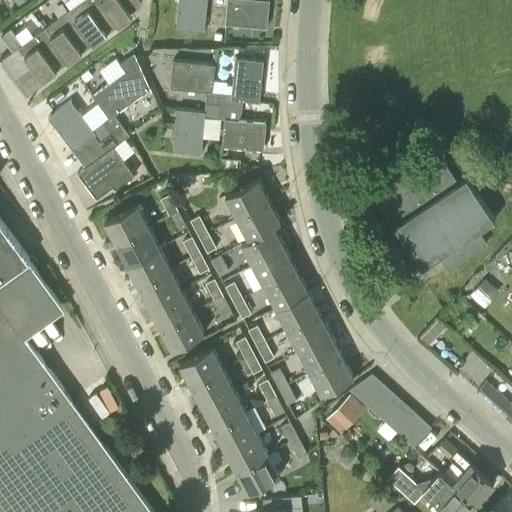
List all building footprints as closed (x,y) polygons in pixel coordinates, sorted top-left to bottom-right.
[(94,42),(107,33),(105,29),(117,20),(102,0),(80,0),(70,8),(92,39),(94,42)] [(102,0),(117,20),(120,23),(128,18),(125,14),(140,4),(140,0),(102,0)] [(179,0),(177,26),(205,29),(207,0),(179,0)] [(227,0),(226,23),(268,27),(269,0),(227,0)] [(69,60),(82,51),(80,48),(92,39),(70,8),(45,26),(67,57),(69,60)] [(39,72),(44,79),(57,70),(54,66),(67,57),(45,26),(23,42),(13,49),(0,59),(14,77),(32,63),(39,72)] [(13,49),(23,42),(15,32),(11,27),(2,34),(4,37),(13,49)] [(218,103),(220,90),(213,89),(214,78),(216,61),(173,56),(170,84),(206,88),(204,101),(218,103)] [(213,89),(220,90),(218,103),(232,104),(233,98),(243,99),(259,101),(264,60),(236,56),(233,83),(227,82),(227,79),(214,78),(213,89)] [(102,121),(110,131),(118,142),(119,142),(118,141),(129,133),(114,112),(150,86),(137,57),(126,59),(125,57),(120,61),(126,69),(93,93),(109,116),(102,121)] [(14,77),(20,86),(39,72),(32,63),(14,77)] [(88,68),(80,74),(85,80),(92,75),(88,68)] [(39,72),(20,86),(27,95),(44,83),(44,80),(44,79),(39,72)] [(55,95),(59,100),(66,95),(62,89),(55,95)] [(101,138),(110,131),(102,121),(93,128),(71,98),(49,115),(74,149),(77,146),(97,132),(101,138)] [(232,104),(218,103),(217,117),(223,118),(220,144),(264,149),(267,121),(238,118),(238,115),(242,111),(243,99),(233,98),(232,104)] [(218,103),(204,101),(203,109),(176,106),(171,148),(200,151),(204,116),(217,117),(218,103)] [(110,131),(101,138),(97,132),(77,146),(89,162),(78,170),(97,196),(114,184),(116,187),(135,173),(121,153),(119,155),(113,146),(118,142),(110,131)] [(458,181),(438,151),(426,159),(395,179),(384,187),(404,217),(395,222),(423,265),(440,254),(449,267),(487,242),(478,229),(495,218),(467,176),(458,181)] [(232,169),(232,161),(228,157),(221,156),(220,168),(232,169)] [(226,193),(237,216),(270,199),(258,176),(226,193)] [(160,196),(169,213),(178,208),(169,192),(160,196)] [(270,199),(237,216),(249,237),(274,224),(281,220),(270,199)] [(117,241),(149,224),(137,202),(105,219),(117,241)] [(178,208),(169,213),(178,229),(187,224),(178,208)] [(199,234),(209,229),(200,213),(190,218),(199,234)] [(22,329),(61,301),(0,217),(0,511),(155,511),(86,417),(90,414),(76,395),(73,398),(22,329)] [(128,262),(160,246),(149,224),(117,241),(128,262)] [(274,224),(249,237),(241,241),(252,262),(285,245),(274,224)] [(209,229),(199,234),(208,250),(217,245),(209,229)] [(183,239),(191,255),(201,250),(193,234),(183,239)] [(285,245),(252,262),(264,284),(296,267),(285,245)] [(139,284),(171,267),(160,246),(128,262),(139,284)] [(201,250),(191,255),(200,271),(209,266),(201,250)] [(219,274),(229,270),(220,253),(211,257),(219,274)] [(150,305),(182,288),(171,267),(139,284),(150,305)] [(296,267),(264,284),(275,305),(308,288),(296,267)] [(500,288),(486,276),(470,292),(485,305),(500,288)] [(206,282),(214,298),(224,293),(215,277),(206,282)] [(234,300),(243,295),(234,279),(226,284),(234,300)] [(161,326),(193,309),(182,288),(150,305),(161,326)] [(308,288),(275,305),(286,327),(319,310),(308,288)] [(224,293),(214,298),(223,313),(232,308),(224,293)] [(251,312),(243,295),(234,300),(243,316),(251,312)] [(193,309),(161,326),(173,348),(205,331),(193,309)] [(319,310),(286,327),(298,348),(330,331),(319,310)] [(479,322),(469,313),(460,322),(470,332),(479,322)] [(257,344),(266,339),(257,323),(248,328),(257,344)] [(330,331),(298,348),(309,370),(342,352),(330,331)] [(236,340),(245,355),(254,350),(246,335),(236,340)] [(266,339),(257,344),(265,360),(274,355),(266,339)] [(192,384),(224,367),(212,345),(180,362),(192,384)] [(254,350),(245,355),(253,371),(263,366),(254,350)] [(342,352),(309,370),(321,392),(353,375),(342,352)] [(279,387),(288,382),(280,366),(271,371),(279,387)] [(203,405),(235,388),(224,367),(192,384),(203,405)] [(359,395),(376,376),(372,372),(350,387),(359,395)] [(368,403),(385,384),(376,376),(359,395),(368,403)] [(259,382),(267,398),(277,393),(268,377),(259,382)] [(511,402),(487,379),(477,390),(511,422),(511,402)] [(297,398),(288,382),(279,387),(287,403),(297,398)] [(377,411),(394,392),(385,384),(368,403),(377,411)] [(214,426),(246,409),(235,388),(203,405),(214,426)] [(365,405),(350,391),(326,416),(341,431),(365,405)] [(387,420),(404,400),(394,392),(377,411),(387,420)] [(277,393),(267,398),(276,414),(285,409),(277,393)] [(396,428),(413,409),(404,400),(387,420),(396,428)] [(225,447),(258,430),(246,409),(214,426),(225,447)] [(405,436),(422,417),(413,409),(396,428),(405,436)] [(431,425),(422,417),(405,436),(414,444),(431,425)] [(290,440),(299,435),(290,419),(281,424),(290,440)] [(236,468),(269,451),(258,430),(225,447),(236,468)] [(307,451),(299,435),(290,440),(298,456),(307,451)] [(446,472),(477,500),(494,481),(445,436),(438,444),(455,459),(448,468),(449,468),(446,472)] [(339,454),(348,462),(357,452),(347,444),(339,454)] [(269,451),(236,468),(248,490),(280,473),(269,451)] [(415,500),(424,489),(424,488),(416,480),(399,464),(388,476),(415,500)] [(446,472),(442,469),(424,488),(424,489),(428,492),(449,511),(465,511),(477,500),(446,472)] [(251,511),(286,511),(286,508),(301,507),(301,503),(300,494),(263,497),(264,510),(252,511),(251,511)]
